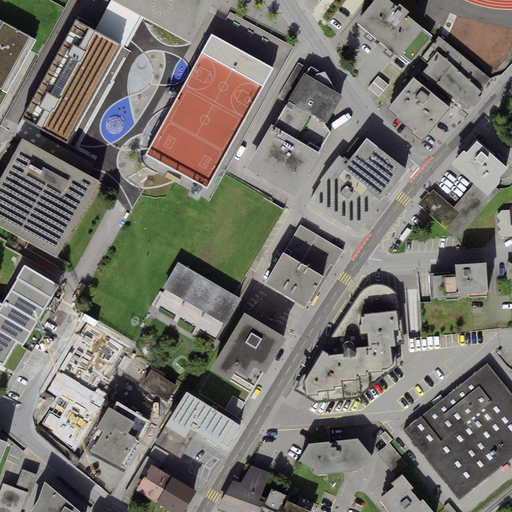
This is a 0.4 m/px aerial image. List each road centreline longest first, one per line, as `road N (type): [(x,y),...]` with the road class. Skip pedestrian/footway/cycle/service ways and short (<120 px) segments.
road 1 (residential): [(259,419),(368,415),(437,359),(511,340)]
road 2 (residential): [(427,171),(369,119),(286,0)]
road 3 (secondary): [(259,419),(365,251)]
road 4 (residential): [(365,251),(234,171)]
road 5 (residential): [(0,130),(78,0)]
road 6 (residential): [(0,415),(114,511)]
road 7 (residential): [(365,251),(402,259),(511,252)]
